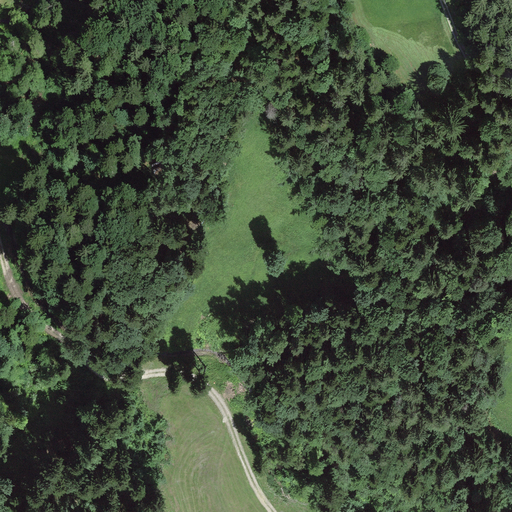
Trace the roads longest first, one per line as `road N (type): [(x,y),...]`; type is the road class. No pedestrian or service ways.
road 1 (track): [(279,511),(247,472),(218,391),(173,371),(119,383),(83,360),(15,297),(0,244)]
road 2 (track): [(511,145),(444,0)]
